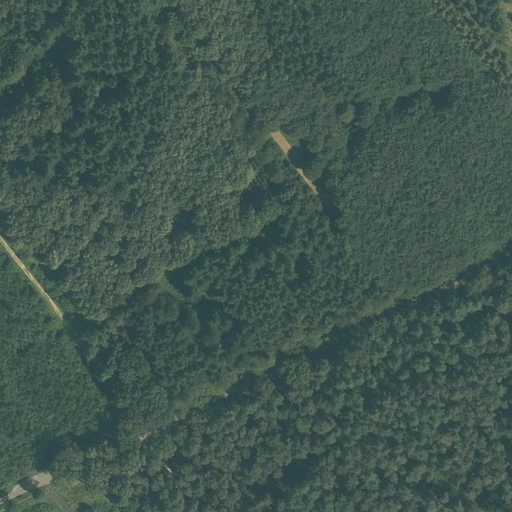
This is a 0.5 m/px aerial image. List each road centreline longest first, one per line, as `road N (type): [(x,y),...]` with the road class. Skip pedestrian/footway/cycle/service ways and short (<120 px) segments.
road 1 (track): [(462,278),(146,434)]
road 2 (track): [(146,434),(0,241)]
road 3 (unclassified): [(146,434),(0,505)]
